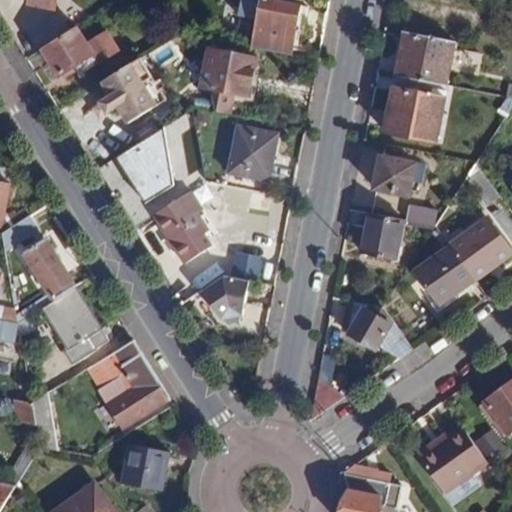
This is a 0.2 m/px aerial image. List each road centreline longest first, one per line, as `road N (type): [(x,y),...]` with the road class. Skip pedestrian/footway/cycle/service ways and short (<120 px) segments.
road 1 (residential): [(243,451),(0,68)]
road 2 (residential): [(278,443),(364,0)]
road 3 (residential): [(511,315),(309,462)]
